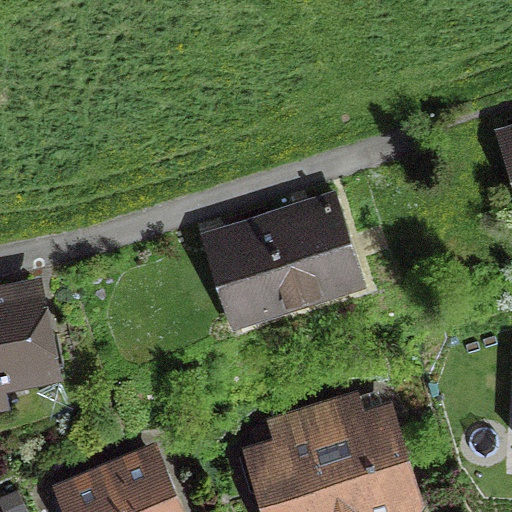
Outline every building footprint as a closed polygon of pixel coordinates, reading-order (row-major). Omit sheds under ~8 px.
[(511,130),(503,133),(511,160),(511,130)] [(326,200),(212,236),(238,318),(353,282),(326,200)] [(0,381),(47,372),(30,287),(0,293),(0,381)] [(389,511),(412,505),(382,409),(353,418),(347,398),(273,420),(279,439),(247,449),(265,511),(389,511)] [(60,490),(69,511),(171,511),(147,454),(60,490)] [(22,511),(14,492),(0,498),(0,506),(2,511),(22,511)]
